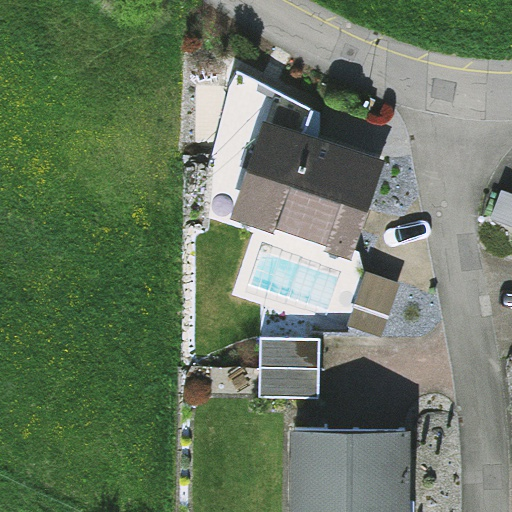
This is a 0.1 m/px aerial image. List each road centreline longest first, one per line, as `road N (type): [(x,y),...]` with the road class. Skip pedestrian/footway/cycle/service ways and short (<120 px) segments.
road 1 (residential): [(489,511),(483,406),(454,218),(455,92)]
road 2 (residential): [(244,0),(365,62),(455,92)]
